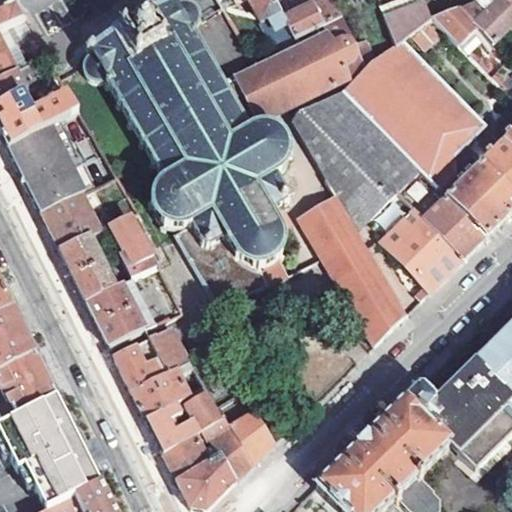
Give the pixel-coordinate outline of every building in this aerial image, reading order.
[(245,0),(252,11),(261,25),(268,22),(275,34),(286,27),(282,21),(270,0),(245,0)] [(342,21),(331,0),(327,0),(282,21),(286,27),(295,44),(342,21)] [(478,31),(494,47),(511,29),(511,12),(506,6),(499,0),(489,0),(485,2),(477,5),(460,12),(478,31)] [(373,352),(405,320),(355,238),(289,128),(294,119),(342,95),(367,73),(342,21),(295,44),(298,48),(286,54),(224,86),(200,43),(193,31),(198,24),(198,17),(193,10),(187,8),(180,10),(176,1),(83,55),(88,64),(85,66),(83,69),(82,73),(82,77),(84,80),(86,82),(89,84),(93,86),(97,86),(100,84),(161,187),(154,194),(149,201),(148,211),(151,222),(157,229),(165,234),(175,236),(183,234),(174,241),(216,311),(265,291),(320,263),(373,352)] [(425,6),(385,22),(396,51),(405,45),(431,24),(425,6)] [(12,14),(0,18),(0,37),(25,26),(17,12),(12,14)] [(434,22),(459,48),(478,31),(460,12),(434,22)] [(286,27),(275,34),(286,54),(298,48),(295,44),(286,27)] [(445,197),(448,201),(461,188),(458,185),(458,182),(456,159),(466,149),(464,147),(486,127),(405,45),(396,51),(367,73),(342,95),(419,175),(435,191),(438,191),(445,197)] [(0,86),(15,78),(0,49),(0,86)] [(31,85),(24,73),(15,78),(21,90),(31,85)] [(15,78),(0,86),(0,112),(21,101),(57,79),(54,74),(31,85),(21,90),(15,78)] [(381,246),(429,297),(462,265),(424,224),(425,223),(398,196),(419,175),(342,95),(294,119),(289,128),(355,238),(384,210),(395,220),(398,218),(404,224),(381,246)] [(21,101),(0,112),(0,137),(4,146),(8,153),(50,132),(78,116),(69,99),(30,119),(21,101)] [(20,177),(24,186),(29,194),(42,221),(82,201),(84,200),(50,132),(8,153),(14,165),(20,177)] [(483,166),(511,195),(511,155),(504,147),(493,157),(490,154),(484,158),(488,161),(483,166)] [(461,180),(458,182),(458,185),(461,188),(448,201),(487,241),(492,235),(511,216),(511,195),(483,166),(473,176),(470,173),(465,179),(468,182),(465,184),(461,180)] [(424,224),(462,265),(474,253),(487,241),(448,201),(445,197),(440,203),(442,206),(425,223),(424,224)] [(82,201),(42,221),(50,236),(60,254),(100,235),(82,201)] [(152,262),(129,220),(105,232),(115,253),(131,284),(156,272),(150,264),(152,262)] [(100,235),(60,254),(82,299),(87,308),(122,290),(119,285),(114,287),(100,261),(115,253),(105,232),(100,235)] [(153,332),(130,285),(122,290),(144,336),(153,332)] [(0,319),(12,314),(8,305),(0,289),(0,319)] [(106,346),(110,353),(144,336),(122,290),(87,308),(106,346)] [(0,374),(34,357),(22,333),(12,314),(0,319),(0,374)] [(186,323),(183,318),(153,332),(144,336),(147,339),(149,343),(169,333),(186,323)] [(315,491),(336,511),(387,511),(395,506),(397,508),(400,506),(405,511),(440,511),(440,507),(432,500),(433,498),(420,485),(423,483),(419,479),(446,454),(470,479),(511,439),(511,327),(437,399),(424,385),(319,488),(315,491)] [(189,368),(169,333),(149,343),(159,364),(167,379),(189,368)] [(141,347),(135,350),(147,371),(159,364),(149,343),(141,347)] [(135,350),(114,362),(132,397),(167,379),(159,364),(147,371),(135,350)] [(0,426),(56,399),(45,378),(34,357),(0,374),(0,394),(7,408),(0,410),(0,426)] [(167,379),(132,397),(143,419),(146,425),(177,407),(182,404),(189,401),(179,382),(194,375),(189,368),(167,379)] [(219,461),(235,487),(250,472),(253,469),(230,430),(224,422),(221,424),(204,392),(189,401),(182,404),(193,423),(201,437),(207,446),(209,445),(219,461)] [(45,511),(53,511),(73,502),(100,488),(83,453),(77,442),(56,399),(0,426),(0,438),(18,474),(24,471),(45,511)] [(177,407),(146,425),(155,442),(163,458),(194,439),(201,437),(193,423),(179,432),(174,423),(183,417),(177,407)] [(266,434),(274,448),(300,424),(289,412),(266,434)] [(230,430),(253,469),(272,451),(274,448),(266,434),(254,415),(230,430)] [(194,439),(163,458),(166,464),(177,486),(211,466),(194,439)] [(209,511),(232,490),(235,487),(219,461),(211,466),(177,486),(190,511),(209,511)] [(112,511),(100,488),(73,502),(78,511),(112,511)] [(78,511),(73,502),(53,511),(78,511)]
